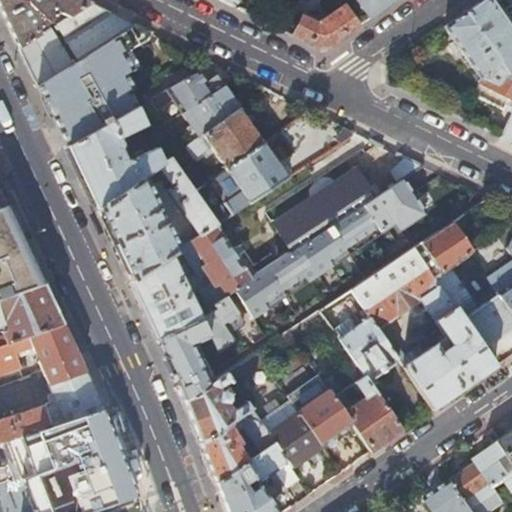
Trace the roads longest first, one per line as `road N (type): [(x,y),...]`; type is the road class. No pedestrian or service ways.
road 1 (secondary): [(186,511),(13,131)]
road 2 (residential): [(327,511),(511,386)]
road 3 (residential): [(153,0),(335,91)]
road 4 (residential): [(335,91),(511,178)]
road 5 (residential): [(448,0),(357,64),(335,91)]
